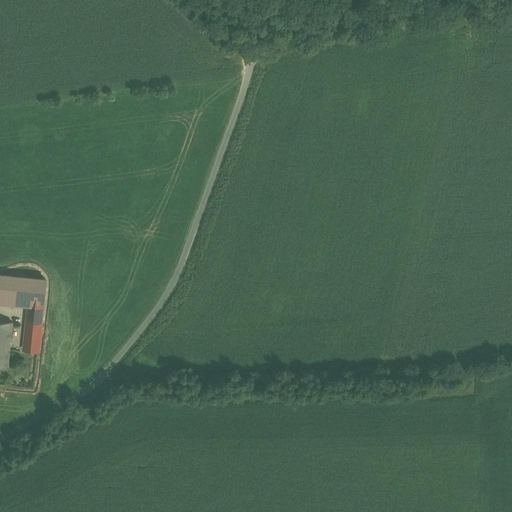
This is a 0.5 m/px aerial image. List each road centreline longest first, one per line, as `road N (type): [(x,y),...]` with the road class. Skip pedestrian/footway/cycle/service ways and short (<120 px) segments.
road 1 (residential): [(0,433),(87,386),(155,301),(249,33)]
road 2 (residential): [(249,33),(447,0)]
